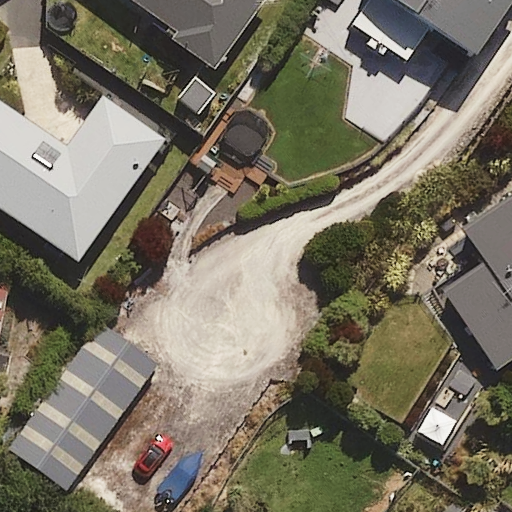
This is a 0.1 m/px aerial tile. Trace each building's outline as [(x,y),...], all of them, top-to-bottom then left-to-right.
[(128,0),(165,25),(159,32),(209,67),(255,0),(128,0)] [(349,0),(338,17),(401,59),(425,24),(468,53),(503,0),(349,0)] [(59,146),(0,104),(0,210),(69,260),(155,137),(95,95),(59,146)] [(511,189),(459,226),(481,259),(424,299),(446,330),(453,326),(484,371),(511,352),(511,189)] [(152,365),(94,321),(1,444),(59,488),(152,365)]
